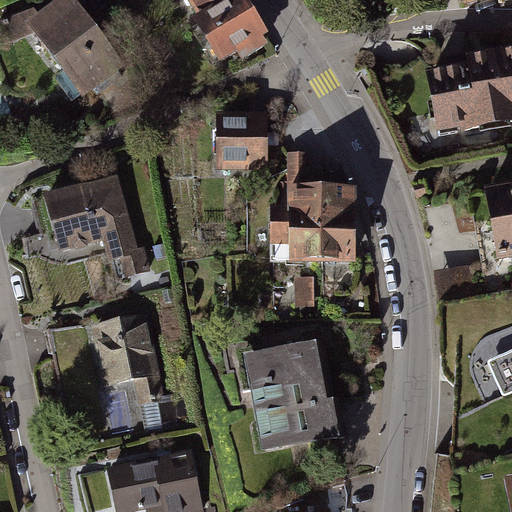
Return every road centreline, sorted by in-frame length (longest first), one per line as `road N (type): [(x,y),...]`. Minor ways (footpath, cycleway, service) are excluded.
road 1 (tertiary): [(316,46),(389,189),(413,273),(419,360),(402,511)]
road 2 (residential): [(0,302),(47,511)]
road 3 (residential): [(316,46),(511,15)]
